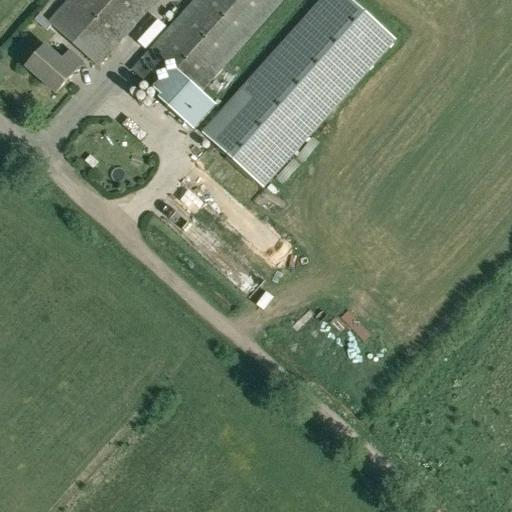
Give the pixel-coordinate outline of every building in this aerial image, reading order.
[(68,0),(54,17),(48,23),(98,67),(157,0),(68,0)] [(194,0),(132,69),(197,129),(217,107),(200,92),(283,0),(194,0)] [(321,0),(201,132),(262,188),(396,40),(351,0),(321,0)] [(160,13),(139,36),(148,44),(169,21),(160,13)] [(52,26),(48,23),(40,15),(34,21),(46,32),(52,26)] [(56,93),(75,72),(45,46),(26,67),(56,93)] [(277,263),(293,246),(255,211),(239,227),(277,263)]
